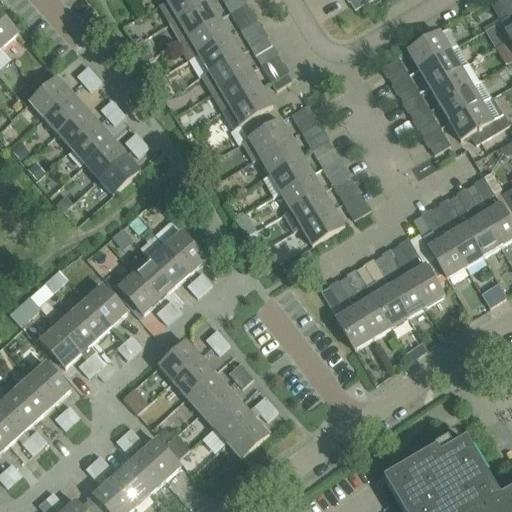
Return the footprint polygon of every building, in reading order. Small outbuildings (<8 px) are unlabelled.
[(210,4),(207,0),(173,0),(160,8),(171,27),(210,4)] [(351,6),(355,12),(371,3),(369,0),(358,0),(350,5),(351,6)] [(491,7),(500,24),(508,19),(499,3),(491,7)] [(171,27),(181,44),(188,40),(220,21),(210,4),(171,27)] [(230,16),(234,24),(250,14),(246,6),(230,16)] [(0,17),(0,49),(2,52),(18,37),(0,17)] [(505,34),(511,46),(511,25),(508,19),(500,24),(505,34)] [(231,39),(220,21),(188,40),(199,59),(231,39)] [(240,33),(245,42),(261,32),(257,24),(240,33)] [(407,54),(418,74),(451,54),(450,53),(458,49),(447,32),(440,36),(440,35),(407,54)] [(199,59),(209,75),(209,76),(241,57),(231,39),(199,59)] [(250,51),(255,59),(271,49),(267,42),(250,51)] [(461,71),(451,54),(418,74),(429,91),(461,72),(461,71)] [(252,74),(241,57),(209,76),(209,75),(202,79),(213,97),(252,74)] [(260,69),(265,77),(282,67),(277,59),(260,69)] [(461,72),(429,91),(439,108),(472,89),(471,89),(478,84),(468,67),(461,71),(461,72)] [(77,79),(83,87),(95,77),(88,70),(77,79)] [(388,80),(392,88),(409,78),(404,70),(388,80)] [(262,91),(252,74),(213,97),(223,114),(262,91)] [(506,74),(483,83),(487,94),(510,85),(506,74)] [(95,77),(83,87),(90,94),(101,84),(95,77)] [(287,77),(271,86),(275,93),(292,84),(287,77)] [(57,81),(30,106),(44,122),(72,97),(57,81)] [(398,97),(403,105),(419,96),(414,88),(398,97)] [(482,107),(472,89),(439,108),(450,126),(482,107)] [(262,91),(223,114),(234,133),(241,129),(247,139),(273,123),(266,113),(272,109),(262,91)] [(72,97),(44,122),(57,137),(85,113),(72,97)] [(482,107),(450,126),(460,144),(469,138),(475,148),(505,130),(489,103),(482,107)] [(100,113),(107,121),(118,111),(111,104),(100,113)] [(409,115),(413,123),(429,113),(425,105),(409,115)] [(312,118),(307,109),(290,119),(295,127),(312,118)] [(118,111),(107,121),(113,128),(124,118),(118,111)] [(85,113),(57,137),(71,152),(99,128),(85,113)] [(286,133),(281,124),(281,123),(242,146),(253,165),(260,161),(292,142),(286,133)] [(419,132),(424,140),(440,131),(435,123),(419,132)] [(318,127),(301,137),(306,145),(322,135),(318,127)] [(99,128),(71,152),(84,168),(112,143),(99,128)] [(125,146),(131,154),(142,144),(136,136),(125,146)] [(446,140),(429,150),(434,158),(450,148),(446,140)] [(302,160),(292,142),(260,161),(270,178),(270,179),(302,160)] [(112,143),(84,168),(98,183),(126,158),(112,143)] [(142,144),(131,154),(138,161),(149,151),(142,144)] [(311,154),(316,162),(333,152),(328,144),(311,154)] [(98,183),(112,199),(140,174),(126,158),(98,183)] [(312,177),(302,160),(270,179),(270,178),(263,182),(274,200),(281,196),(312,177)] [(322,172),(326,180),(343,170),(338,162),(322,172)] [(281,196),(291,213),(323,194),(312,177),(281,196)] [(349,179),(332,189),(337,198),(354,188),(349,179)] [(466,192),(476,209),(484,205),(474,187),(466,192)] [(511,191),(503,197),(511,212),(511,191)] [(291,213),(284,217),(294,235),(301,231),(333,212),(323,194),(291,213)] [(359,197),(342,207),(347,215),(364,205),(359,197)] [(463,229),(464,229),(472,224),(467,214),(467,215),(457,198),(449,203),(459,220),(458,220),(463,229)] [(480,219),(500,252),(511,244),(511,227),(500,207),(480,219)] [(431,213),(441,230),(449,225),(439,209),(431,213)] [(333,212),(301,231),(312,249),(344,230),(333,212)] [(413,224),(423,240),(431,236),(431,235),(421,219),(413,224)] [(464,229),(483,262),(500,252),(480,219),(472,224),(464,229)] [(446,239),(466,272),(483,262),(464,229),(463,229),(446,239)] [(165,250),(189,277),(205,263),(181,235),(165,250)] [(428,250),(447,283),(466,272),(446,239),(437,244),(431,235),(431,236),(423,240),(428,250)] [(391,253),(401,271),(409,266),(399,248),(391,253)] [(150,263),(174,291),(189,277),(165,250),(150,263)] [(374,263),(384,281),(392,276),(382,259),(374,263)] [(134,277),(159,304),(174,291),(150,263),(134,277)] [(406,278),(425,311),(444,300),(425,268),(406,278)] [(356,274),(371,299),(379,295),(374,285),(373,285),(364,269),(356,274)] [(202,276),(194,283),(204,294),(211,287),(202,276)] [(52,300),(67,288),(58,277),(43,289),(52,300)] [(118,291),(143,319),(159,304),(134,277),(118,291)] [(389,289),(408,322),(425,311),(406,278),(389,289)] [(339,284),(348,301),(356,297),(346,280),(339,284)] [(194,283),(187,289),(197,300),(204,294),(194,283)] [(103,289),(86,303),(111,331),(127,316),(103,289)] [(371,300),(390,333),(408,322),(389,289),(379,295),(371,299),(371,300)] [(321,295),(330,312),(339,307),(329,290),(321,295)] [(500,302),(499,290),(484,291),(485,303),(500,302)] [(352,311),(371,344),(390,333),(371,300),(352,311)] [(71,317),(96,344),(111,331),(86,303),(71,317)] [(164,310),(174,321),(181,314),(171,303),(164,310)] [(156,316),(166,328),(174,321),(164,310),(156,316)] [(352,311),(335,321),(354,352),(354,354),(371,344),(352,311)] [(71,317),(56,330),(80,358),(85,363),(93,357),(88,351),(96,344),(71,317)] [(40,344),(64,372),(80,358),(56,330),(40,344)] [(206,343),(212,351),(224,341),(217,333),(206,343)] [(124,345),(134,356),(141,350),(131,339),(124,345)] [(224,341),(212,351),(219,358),(230,348),(224,341)] [(134,356),(124,345),(117,352),(127,363),(134,356)] [(158,370),(173,386),(201,361),(186,345),(158,370)] [(85,363),(95,374),(103,368),(93,357),(85,363)] [(173,386),(186,401),(214,376),(201,361),(173,386)] [(78,370),(88,381),(95,374),(85,363),(78,370)] [(46,366),(30,380),(54,407),(70,393),(46,366)] [(229,377),(236,384),(247,374),(240,367),(229,377)] [(247,374),(236,384),(242,392),(253,382),(247,374)] [(186,401),(200,416),(228,391),(214,376),(186,401)] [(15,393),(39,421),(54,407),(30,380),(15,393)] [(200,416),(213,432),(241,407),(228,391),(200,416)] [(15,393),(0,406),(0,407),(24,434),(39,421),(15,393)] [(254,410),(260,417),(271,407),(265,400),(254,410)] [(0,438),(9,448),(24,434),(0,407),(0,438)] [(213,432),(227,447),(255,422),(241,407),(213,432)] [(271,407),(260,417),(267,424),(278,415),(271,407)] [(69,409),(62,415),(71,426),(79,420),(69,409)] [(64,433),(71,426),(62,415),(54,422),(64,433)] [(227,447),(241,463),(269,438),(255,422),(227,447)] [(123,438),(133,449),(141,443),(131,432),(123,438)] [(29,440),(39,451),(46,444),(36,433),(29,440)] [(0,455),(9,448),(0,438),(0,455)] [(116,445),(126,456),(133,449),(123,438),(116,445)] [(31,458),(39,451),(29,440),(21,447),(31,458)] [(511,511),(511,493),(501,500),(467,442),(453,449),(449,441),(434,450),(435,452),(387,480),(384,482),(386,485),(401,511),(511,511)] [(156,443),(140,457),(164,484),(180,470),(156,443)] [(140,457),(125,471),(149,498),(164,484),(140,457)] [(100,459),(93,466),(103,477),(110,470),(100,459)] [(103,477),(93,466),(85,472),(95,483),(103,477)] [(4,473),(14,484),(21,478),(11,467),(4,473)] [(125,471),(109,484),(134,511),(149,498),(125,471)] [(0,476),(0,483),(7,491),(14,484),(4,473),(0,476)] [(133,511),(134,511),(109,484),(93,499),(81,510),(82,511),(133,511)] [(53,496),(46,503),(53,511),(57,511),(63,507),(53,496)] [(53,511),(46,503),(38,509),(40,511),(53,511)]
